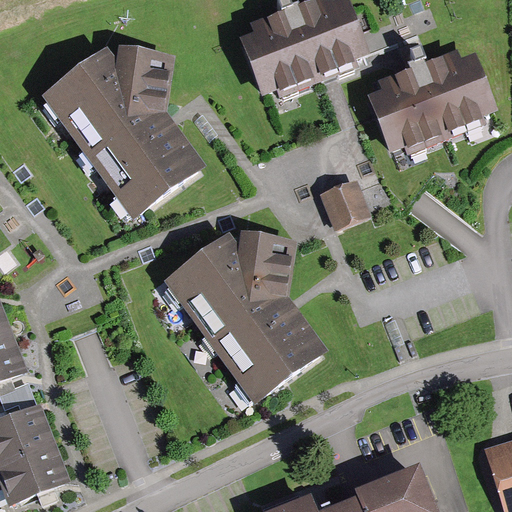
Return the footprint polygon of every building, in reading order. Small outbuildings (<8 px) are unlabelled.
[(353,11),(249,51),(271,108),(375,68),(353,11)] [(121,62),(50,112),(135,231),(206,181),(172,134),(184,74),(121,62)] [(477,71),(371,111),(393,169),(499,129),(477,71)] [(359,195),(331,208),(346,241),(374,228),(359,195)] [(241,243),(171,292),(255,410),(325,361),(291,314),(303,255),(241,243)] [(8,342),(0,344),(0,385),(21,377),(8,342)] [(37,417),(0,431),(0,470),(50,452),(37,417)] [(511,511),(511,451),(491,458),(509,511),(511,511)] [(50,452),(0,470),(0,474),(12,506),(63,487),(50,452)] [(317,511),(316,508),(305,511),(440,511),(426,475),(361,500),(365,511),(317,511)]
